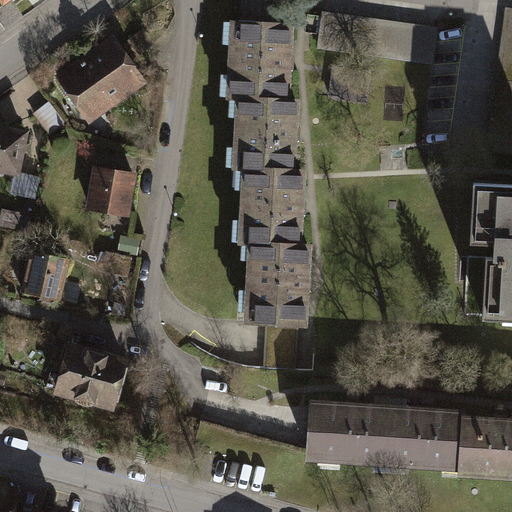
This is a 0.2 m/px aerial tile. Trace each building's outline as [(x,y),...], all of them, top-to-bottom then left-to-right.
[(511,11),(502,10),(483,139),(511,143),(511,11)] [(438,61),(442,25),(325,14),(322,50),(438,61)] [(242,249),(250,249),(245,325),(309,329),(314,250),(307,250),(311,173),(300,173),(304,105),(297,104),(300,25),(234,22),(230,104),(239,104),(235,171),(245,172),(242,249)] [(59,81),(91,125),(147,84),(114,40),(59,81)] [(0,127),(0,172),(22,177),(30,133),(0,127)] [(96,161),(89,206),(131,213),(138,168),(96,161)] [(511,188),(472,186),(469,244),(492,245),(492,257),(481,256),(478,320),(511,321),(511,188)] [(31,254),(21,295),(57,305),(68,263),(31,254)] [(71,339),(56,394),(114,409),(129,354),(71,339)] [(511,409),(466,406),(466,402),(314,391),(309,452),(461,463),(460,468),(511,471),(511,409)]
